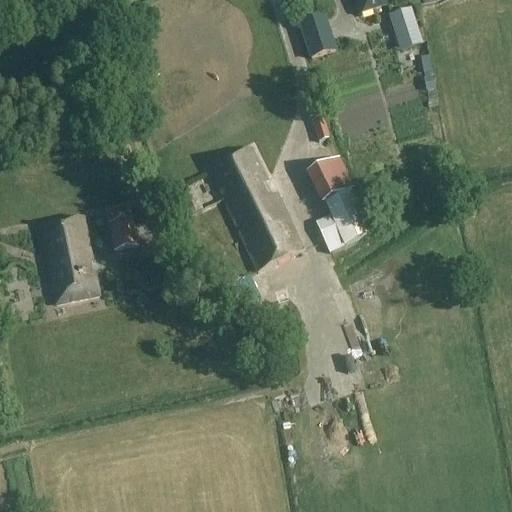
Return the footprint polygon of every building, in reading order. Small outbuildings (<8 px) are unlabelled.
[(352,0),(358,18),(392,7),(390,0),(352,0)] [(400,54),(402,53),(420,47),(423,46),(411,11),(388,19),(400,54)] [(300,28),(311,62),(335,53),(324,20),(300,28)] [(427,59),(420,60),(423,75),(430,73),(432,73),(429,58),(427,59)] [(323,120),(311,124),(318,145),(330,141),(323,120)] [(256,277),(260,275),(302,253),(275,200),(274,197),(268,199),(264,191),(263,188),(267,185),(250,151),(208,172),(256,277)] [(339,160),(305,177),(321,208),(325,207),(350,194),(355,191),(339,160)] [(203,215),(192,192),(179,199),(190,222),(203,215)] [(350,194),(325,207),(330,219),(344,250),(370,237),(350,194)] [(113,213),(117,222),(134,215),(130,206),(113,213)] [(329,256),(344,250),(330,219),(315,226),(329,256)] [(38,230),(54,308),(99,299),(83,220),(38,230)] [(109,227),(114,253),(138,249),(132,222),(109,227)] [(240,324),(263,317),(256,302),(235,313),(240,324)]
